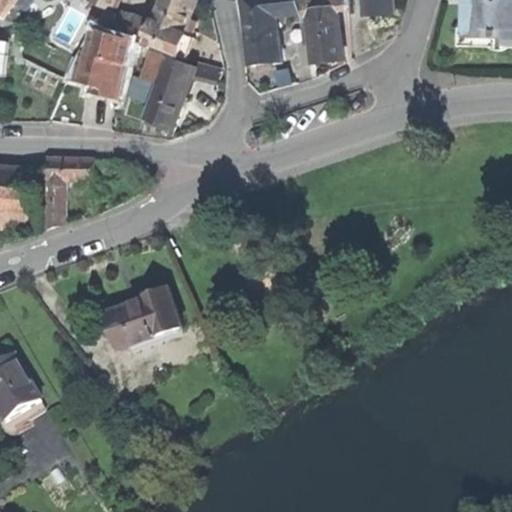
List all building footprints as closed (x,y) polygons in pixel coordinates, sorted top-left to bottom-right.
[(14,0),(0,0),(0,13),(3,16),(14,0)] [(106,8),(114,11),(118,0),(91,0),(91,2),(106,8)] [(162,0),(154,22),(185,34),(187,29),(191,18),(198,0),(162,0)] [(300,0),(245,0),(253,67),(267,65),(284,63),(278,17),(303,14),(302,12),(300,0)] [(300,0),(302,12),(311,11),(339,7),(351,6),(350,0),(300,0)] [(369,0),(372,28),(386,27),(401,25),(400,2),(399,0),(369,0)] [(511,0),(483,0),(483,1),(483,6),(474,6),(470,10),(469,32),(502,33),(502,39),(508,39),(508,33),(511,33),(511,0)] [(345,61),(339,7),(311,11),(316,65),(330,63),(345,61)] [(137,20),(114,11),(106,8),(97,26),(138,40),(146,43),(154,22),(139,15),(137,20)] [(199,21),(191,18),(187,29),(195,31),(197,27),(199,21)] [(154,22),(146,43),(177,55),(185,34),(154,22)] [(104,95),(123,100),(138,40),(97,26),(71,78),(81,80),(83,73),(107,79),(104,95)] [(195,31),(187,29),(185,34),(193,37),(195,31)] [(193,37),(185,34),(177,55),(189,60),(197,38),(193,37)] [(146,77),(163,83),(172,58),(155,52),(146,77)] [(163,83),(161,87),(189,97),(197,75),(200,68),(172,58),(163,83)] [(205,70),(200,68),(197,75),(220,83),(224,73),(206,67),(205,70)] [(97,94),(104,95),(107,79),(83,73),(81,80),(96,84),(93,93),(97,94)] [(189,97),(161,87),(149,121),(159,125),(176,131),(189,97)] [(96,161),(50,160),(49,180),(69,180),(77,180),(95,181),(96,161)] [(0,205),(41,208),(44,170),(0,167),(0,205)] [(69,187),(69,180),(49,180),(49,216),(50,216),(50,229),(68,224),(69,187)] [(0,228),(8,229),(40,231),(41,208),(0,205),(0,228)] [(109,314),(121,349),(145,341),(183,328),(184,328),(171,288),(146,296),(147,301),(132,306),(109,314)] [(186,334),(183,328),(145,341),(147,347),(186,334)] [(0,367),(0,409),(9,424),(45,401),(33,383),(32,384),(15,358),(0,367)] [(50,409),(45,401),(9,424),(13,429),(14,431),(50,409)] [(9,432),(13,429),(9,424),(0,409),(0,420),(6,430),(9,432)]
